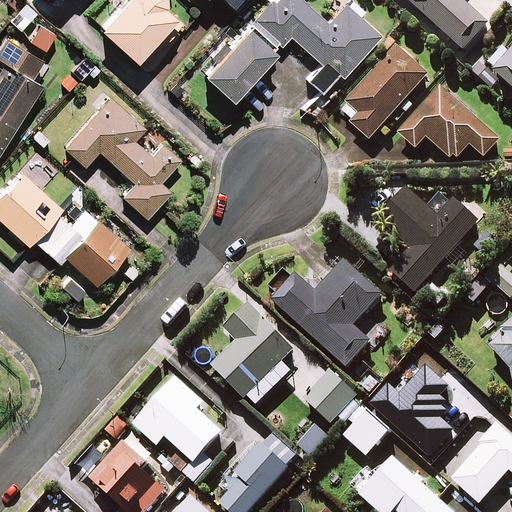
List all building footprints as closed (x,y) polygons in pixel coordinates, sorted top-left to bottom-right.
[(187,12),(173,0),(121,0),(98,27),(133,58),(147,43),(154,49),(187,12)] [(326,22),(302,0),(267,0),(201,72),(228,97),(287,33),(321,64),(307,79),(320,91),(337,72),(341,76),(379,35),(344,3),(326,22)] [(224,0),(238,11),(247,0),(224,0)] [(406,0),(465,54),(490,26),(461,0),(406,0)] [(40,58),(5,36),(0,42),(0,58),(4,61),(0,67),(0,147),(40,84),(28,77),(40,58)] [(477,48),(461,63),(470,73),(486,59),(477,48)] [(429,77),(398,49),(339,114),(370,142),(429,77)] [(511,56),(495,75),(511,89),(511,56)] [(500,143),(442,88),(399,134),(417,151),(428,139),(455,164),(471,147),(485,159),(500,143)] [(144,127),(110,96),(63,146),(83,165),(97,149),(133,182),(121,195),(144,216),(168,191),(158,181),(179,158),(160,140),(147,154),(131,140),(144,127)] [(65,211),(19,171),(0,191),(0,219),(26,243),(31,238),(58,262),(63,256),(94,283),(127,245),(84,207),(68,224),(60,216),(65,211)] [(428,209),(408,191),(382,221),(413,249),(392,272),(416,294),(480,223),(454,200),(447,209),(436,199),(428,209)] [(383,297),(345,262),(316,294),(298,277),(274,302),(348,369),(371,343),(354,328),(383,297)] [(511,273),(499,262),(487,276),(511,297),(511,273)] [(294,352),(249,306),(225,330),(238,343),(213,368),(245,400),(273,373),(278,378),(290,367),(285,361),(294,352)] [(511,324),(504,332),(494,350),(511,372),(511,324)] [(358,398),(332,374),(306,400),(332,425),(358,398)] [(166,438),(180,450),(170,461),(196,485),(215,463),(204,454),(223,433),(198,410),(204,404),(177,380),(136,427),(159,447),(166,438)] [(368,457),(389,432),(382,426),(388,418),(376,408),(370,415),(362,408),(351,421),(356,425),(345,438),(368,457)] [(511,437),(501,428),(453,481),(481,505),(511,472),(511,473),(511,437)] [(251,511),(298,459),(272,436),(231,483),(235,487),(220,504),(229,511),(251,511)] [(154,470),(125,444),(92,480),(127,511),(147,511),(166,492),(148,476),(154,470)] [(396,511),(452,511),(424,486),(427,483),(419,475),(416,479),(395,460),(362,497),(378,511),(395,511),(396,511)]
